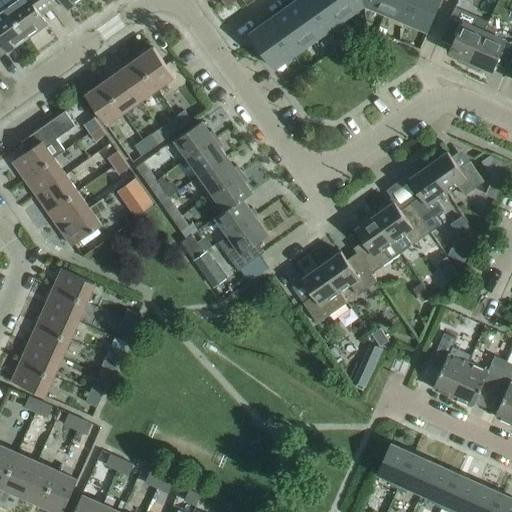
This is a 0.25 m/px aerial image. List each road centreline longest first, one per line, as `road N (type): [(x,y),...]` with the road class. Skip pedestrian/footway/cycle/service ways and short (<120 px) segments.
road 1 (residential): [(511,124),(451,99),(413,109),(319,171),(295,161),(182,0)]
road 2 (residential): [(150,0),(0,106)]
road 3 (residential): [(511,448),(398,398)]
